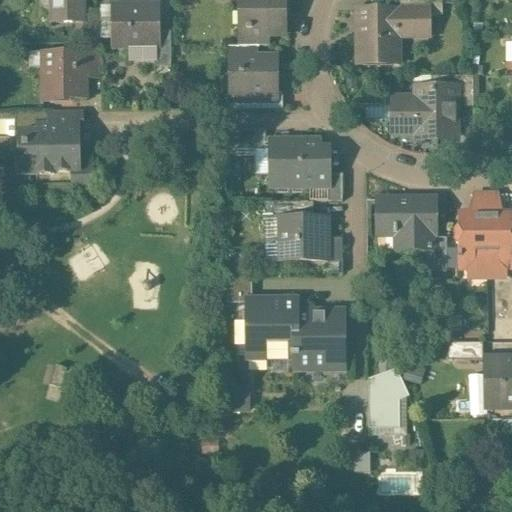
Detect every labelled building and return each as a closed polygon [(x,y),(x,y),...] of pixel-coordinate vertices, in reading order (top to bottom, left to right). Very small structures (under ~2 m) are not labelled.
[(52,0),(53,25),(54,25),(77,24),(81,24),(82,25),(83,25),(83,19),(82,0),(52,0)] [(286,0),(239,0),(240,48),(256,48),(267,48),(267,37),(283,37),(283,8),(287,5),(286,0)] [(441,0),(399,0),(399,10),(430,10),(430,17),(442,17),(441,0)] [(158,7),(112,7),(112,49),(155,49),(159,49),(159,33),(158,7)] [(399,10),(357,10),(358,66),(400,66),(399,42),(430,42),(430,17),(430,10),(399,10)] [(96,18),(83,19),(83,25),(82,25),(81,24),(77,24),(77,42),(97,41),(96,18)] [(171,33),(159,33),(159,49),(155,49),(155,69),(171,69),(171,33)] [(256,62),(256,48),(240,48),(230,48),(230,112),(282,112),(282,95),(275,95),(275,62),(256,62)] [(101,53),(43,54),(43,102),(85,101),(85,79),(101,79),(101,53)] [(473,77),(435,78),(435,91),(454,91),(454,105),(473,105),(473,77)] [(454,105),(454,91),(435,91),(415,92),(415,101),(395,102),(395,126),(416,126),(416,139),(455,138),(454,105)] [(76,116),(50,116),(50,128),(39,128),(38,134),(24,135),(24,144),(20,144),(20,149),(24,149),(24,176),(50,176),(50,173),(73,173),(77,173),(77,168),(77,155),(74,155),(74,133),(76,133),(76,116)] [(264,153),(264,132),(233,132),(233,153),(264,153)] [(316,145),(269,146),(269,188),(326,187),(328,187),(327,177),(327,162),(319,163),(319,157),(317,155),(316,145)] [(90,188),(90,168),(77,168),(77,173),(73,173),(73,188),(90,188)] [(342,203),(342,177),(327,177),(328,187),(326,187),(326,203),(342,203)] [(435,239),(434,202),(378,202),(379,236),(405,236),(405,252),(425,252),(426,252),(435,252),(435,239)] [(312,219),(311,204),(270,204),(271,224),(273,224),(273,242),(278,242),(278,263),(330,262),(326,262),(325,219),(312,219)] [(511,215),(486,216),(486,270),(511,269),(511,215)] [(486,216),(458,216),(458,229),(455,232),(455,243),(458,247),(459,270),(486,270),(486,216)] [(426,252),(425,252),(425,272),(446,272),(446,239),(435,239),(435,252),(426,252)] [(343,315),(296,315),(296,303),(247,304),(248,360),(295,360),(295,372),(343,372),(343,315)] [(482,345),(447,345),(447,362),(482,362),(482,345)] [(511,360),(487,361),(487,409),(511,409),(511,360)] [(426,370),(409,365),(404,379),(421,384),(426,370)] [(80,374),(55,367),(50,387),(74,394),(80,374)] [(396,371),(368,381),(369,431),(399,431),(399,403),(408,398),(396,371)] [(237,412),(253,412),(252,384),(235,384),(237,412)] [(421,471),(379,472),(379,494),(422,494),(421,471)]
